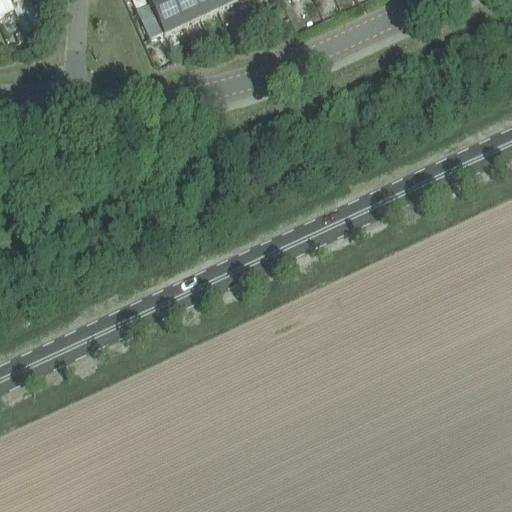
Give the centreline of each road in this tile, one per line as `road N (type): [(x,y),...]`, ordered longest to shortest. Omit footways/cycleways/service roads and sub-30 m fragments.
road 1 (primary): [(0,382),(511,143)]
road 2 (unclassified): [(434,0),(224,88),(73,105)]
